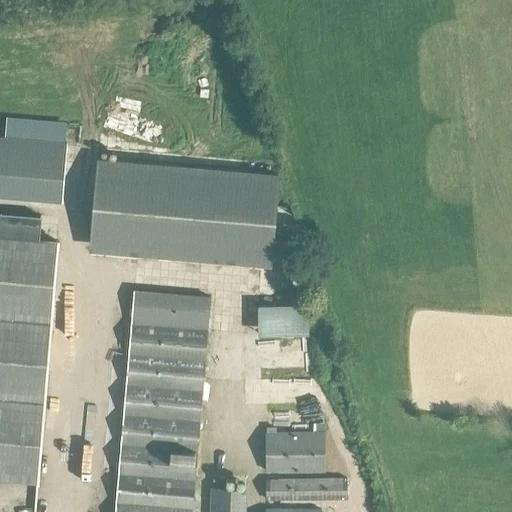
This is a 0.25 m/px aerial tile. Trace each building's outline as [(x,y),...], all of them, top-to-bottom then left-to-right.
[(69,123),(10,118),(7,138),(0,137),(0,197),(62,202),(69,123)] [(265,262),(272,166),(85,151),(78,247),(265,262)] [(0,236),(0,478),(38,482),(59,242),(0,236)] [(126,351),(209,353),(211,291),(136,288),(135,325),(126,325),(126,351)] [(277,361),(310,360),(309,348),(276,349),(277,361)] [(124,381),(202,383),(202,366),(152,366),(152,359),(125,359),(124,381)] [(198,414),(199,398),(149,396),(149,390),(122,389),(122,411),(198,414)] [(120,440),(163,439),(162,426),(120,427),(120,440)] [(183,460),(184,447),(156,445),(155,456),(118,453),(117,469),(195,474),(195,461),(183,460)] [(276,467),(325,466),(324,446),(276,447),(276,467)] [(193,504),(194,489),(115,483),(113,498),(124,499),(123,511),(119,511),(114,511),(113,511),(191,511),(192,510),(145,507),(146,500),(193,504)] [(247,511),(248,485),(216,484),(215,511),(247,511)]
